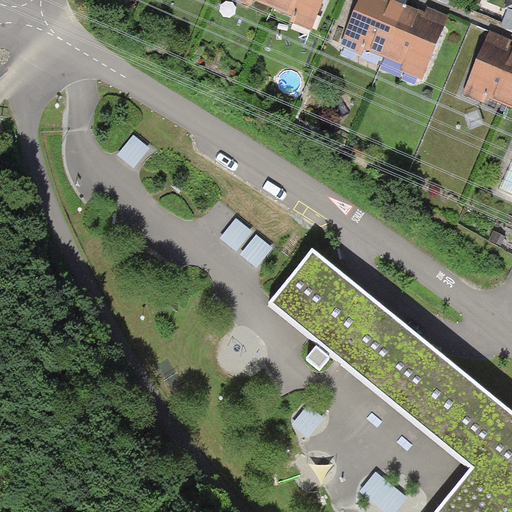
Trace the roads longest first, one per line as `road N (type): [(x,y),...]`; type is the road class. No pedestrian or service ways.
road 1 (residential): [(495,326),(252,158),(22,19)]
road 2 (track): [(22,19),(20,79),(43,200),(99,320),(236,511)]
